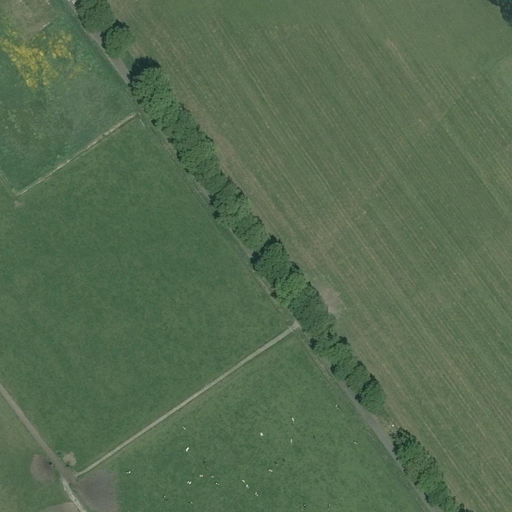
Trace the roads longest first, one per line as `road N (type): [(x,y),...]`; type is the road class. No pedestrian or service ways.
road 1 (unclassified): [(438,511),(72,0)]
road 2 (track): [(0,384),(62,468),(85,474),(305,321)]
